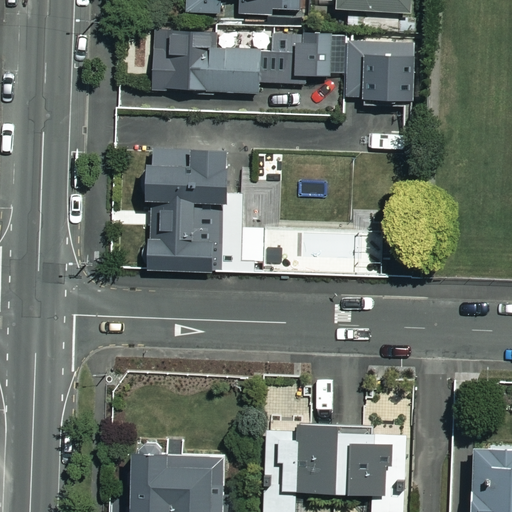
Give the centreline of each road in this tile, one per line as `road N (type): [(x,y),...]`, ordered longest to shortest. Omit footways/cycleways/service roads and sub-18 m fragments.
road 1 (residential): [(36,313),(511,332)]
road 2 (tertiary): [(36,313),(47,0)]
road 3 (tertiary): [(29,511),(36,313)]
